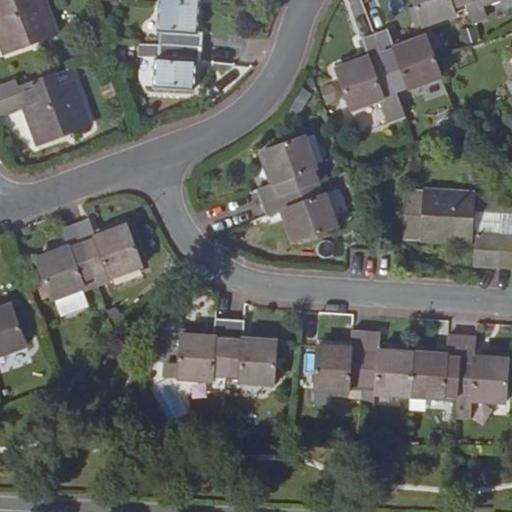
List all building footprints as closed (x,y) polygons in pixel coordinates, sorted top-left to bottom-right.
[(0,0),(0,43),(2,49),(35,36),(37,42),(58,34),(45,0),(0,0)] [(413,0),(423,28),(456,16),(454,10),(466,6),(463,0),(413,0)] [(463,0),(466,6),(473,24),(488,19),(483,6),(498,0),(463,0)] [(201,5),(158,2),(155,33),(160,34),(160,45),(202,48),(203,33),(199,33),(201,5)] [(388,30),(375,35),(395,91),(407,87),(409,91),(441,78),(435,59),(426,35),(395,47),(388,30)] [(375,35),(360,40),(365,52),(366,57),(335,68),(350,112),(380,100),(388,123),(404,117),(395,91),(375,35)] [(35,36),(2,49),(4,54),(37,42),(35,36)] [(202,48),(160,45),(159,59),(157,59),(156,86),(193,89),(194,62),(201,63),(202,48)] [(365,52),(334,64),(335,68),(366,57),(365,52)] [(16,81),(0,87),(0,114),(23,106),(35,139),(69,127),(71,133),(91,125),(75,81),(53,89),(49,76),(18,87),(16,81)] [(69,127),(35,139),(37,145),(71,133),(69,127)] [(318,132),(305,136),(312,155),(320,153),(325,152),(327,144),(325,138),(318,132)] [(305,136),(263,151),(274,183),(269,185),(258,189),(263,202),(319,182),(314,170),(317,170),(317,167),(324,165),(320,153),(312,155),(305,136)] [(263,151),(258,153),(269,185),(274,183),(263,151)] [(319,182),(263,202),(267,216),(279,212),(284,210),(295,242),(338,226),(327,194),(323,195),(319,182)] [(424,192),(407,191),(404,240),(450,243),(451,237),(472,239),(474,210),(502,212),(503,198),(475,195),(475,194),(424,190),(424,192)] [(511,198),(503,198),(502,212),(511,212),(511,198)] [(284,210),(279,212),(290,244),(295,242),(284,210)] [(127,225),(95,237),(88,220),(75,225),(96,279),(107,275),(110,280),(143,268),(127,225)] [(69,246),(36,258),(52,301),(85,289),(84,283),(96,279),(75,225),(62,230),(69,246)] [(501,235),(476,234),(474,266),(498,268),(501,235)] [(511,236),(501,235),(498,268),(511,268),(511,236)] [(116,291),(144,279),(140,269),(112,281),(116,291)] [(107,275),(96,279),(98,286),(110,282),(110,280),(107,275)] [(96,279),(84,283),(85,289),(86,291),(98,286),(96,279)] [(11,304),(0,308),(0,357),(28,347),(11,304)] [(229,320),(216,319),(214,336),(181,334),(178,365),(177,380),(213,382),(213,377),(225,378),(229,320)] [(245,321),(229,320),(225,378),(240,379),(239,385),(274,387),(277,341),(244,338),(245,321)] [(366,331),(352,331),(351,348),(316,346),(313,391),(313,392),(332,393),(349,394),(349,390),(362,391),(366,331)] [(383,332),(366,331),(362,391),(375,392),(375,396),(409,398),(412,352),(382,350),(383,332)] [(461,338),(447,336),(446,354),(412,352),(409,398),(444,400),(444,399),(457,400),(461,338)] [(477,339),(461,338),(457,400),(471,400),(470,402),(505,404),(507,373),(508,358),(476,356),(477,339)] [(162,379),(177,380),(178,365),(163,364),(162,379)] [(362,391),(349,390),(349,394),(348,406),(361,406),(362,391)] [(313,391),(311,391),(310,403),(332,404),(332,393),(313,392),(313,391)]
